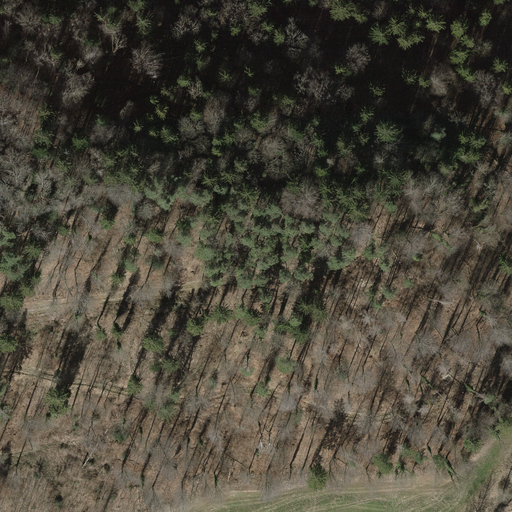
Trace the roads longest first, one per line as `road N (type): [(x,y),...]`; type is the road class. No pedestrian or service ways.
road 1 (track): [(0,369),(153,399),(246,387),(367,423),(435,398)]
road 2 (track): [(290,269),(0,315)]
